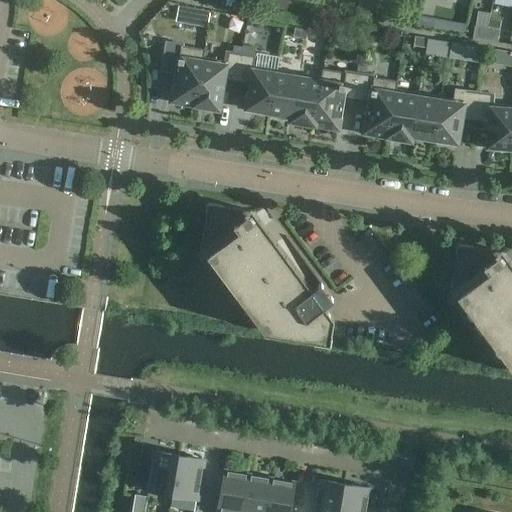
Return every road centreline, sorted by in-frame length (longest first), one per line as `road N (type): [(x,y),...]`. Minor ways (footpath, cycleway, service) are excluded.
road 1 (residential): [(511,215),(0,135)]
road 2 (residential): [(156,424),(394,466),(387,511)]
